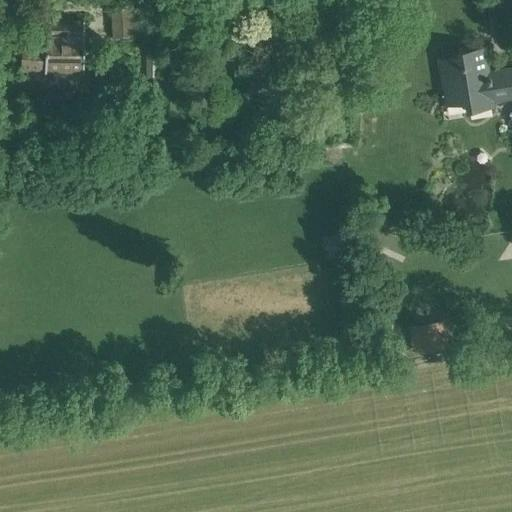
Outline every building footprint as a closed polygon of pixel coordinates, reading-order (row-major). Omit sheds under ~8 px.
[(110,7),(112,37),(144,35),(142,5),(110,7)] [(20,70),(44,71),(44,70),(83,71),(84,20),(44,20),(44,43),(21,42),(20,70)] [(457,54),(437,57),(445,105),(464,101),(466,110),(494,105),(493,100),(511,96),(511,66),(488,71),(484,47),(456,51),(457,54)] [(229,303),(248,303),(248,265),(229,265),(229,303)] [(435,322),(409,327),(413,353),(440,348),(435,322)]
